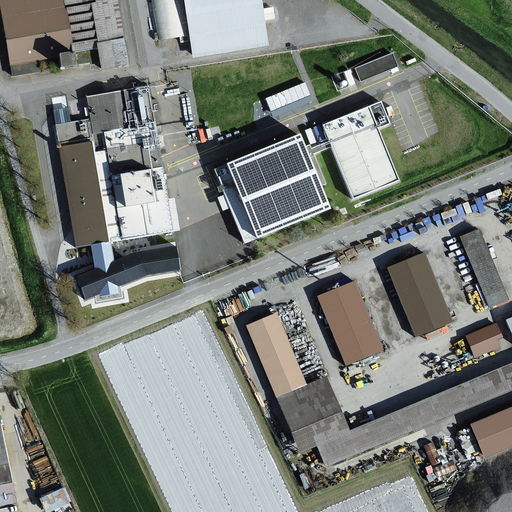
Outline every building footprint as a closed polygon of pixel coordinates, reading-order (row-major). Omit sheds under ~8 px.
[(60,55),(74,52),(64,0),(1,0),(13,63),(60,55)] [(153,0),(160,40),(191,35),(192,39),(267,27),(262,0),(153,0)] [(76,64),(74,52),(60,55),(61,68),(76,64)] [(398,66),(393,53),(355,67),(361,81),(398,66)] [(280,112),(282,116),(316,103),(307,79),(265,95),(273,115),(280,112)] [(112,242),(182,231),(177,198),(168,199),(150,85),(85,96),(89,118),(56,123),(76,248),(93,244),(96,263),(96,269),(77,277),(86,298),(100,293),(101,296),(119,293),(118,285),(146,275),(179,269),(176,247),(135,253),(114,262),(112,242)] [(390,124),(381,103),(323,125),(352,200),(401,181),(380,128),(390,124)] [(329,212),(299,135),(213,169),(243,245),(329,212)] [(510,301),(480,229),(459,237),(490,309),(510,301)] [(454,321),(425,252),(387,268),(416,337),(454,321)] [(383,351),(354,280),(317,296),(346,366),(383,351)] [(247,327),(278,398),(308,385),(277,314),(247,327)] [(465,343),(472,357),(500,345),(496,337),(502,334),(497,323),(463,338),(465,343)] [(465,343),(422,362),(428,376),(472,357),(465,343)] [(511,362),(351,431),(327,377),(308,385),(278,398),(301,453),(317,446),(326,469),(511,389),(511,362)] [(511,408),(471,425),(485,458),(511,446),(511,408)] [(0,482),(12,480),(0,419),(0,482)] [(434,467),(438,476),(451,469),(437,438),(424,444),(434,467)] [(63,485),(39,496),(45,509),(69,498),(63,485)]
